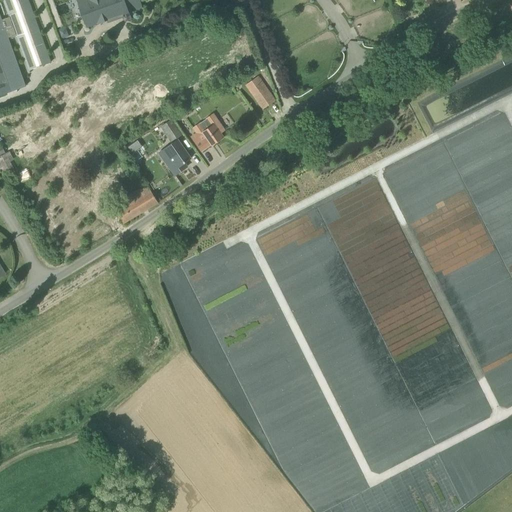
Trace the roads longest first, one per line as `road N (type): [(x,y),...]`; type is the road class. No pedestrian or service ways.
road 1 (track): [(511,411),(372,483),(247,234),(503,103)]
road 2 (unclassified): [(0,314),(294,117),(487,0)]
road 3 (track): [(120,237),(147,274),(173,341),(170,354),(86,433),(0,469)]
road 4 (track): [(376,168),(500,417)]
